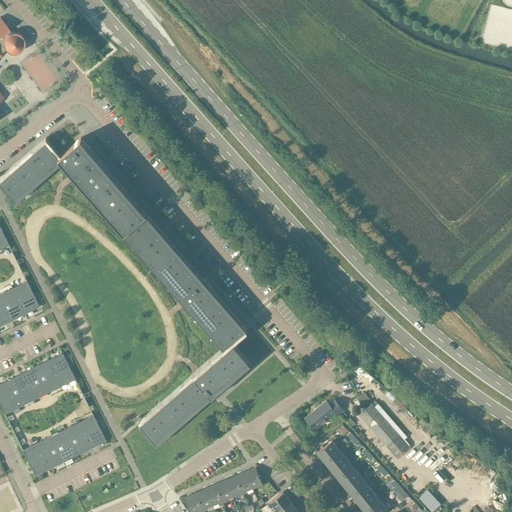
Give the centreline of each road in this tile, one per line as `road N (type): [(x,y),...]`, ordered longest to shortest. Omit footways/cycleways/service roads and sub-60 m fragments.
road 1 (secondary): [(89,0),(364,302),(511,420)]
road 2 (secondary): [(511,393),(387,292),(121,0)]
road 3 (residential): [(275,413),(323,379),(323,370),(81,91)]
road 4 (residential): [(275,413),(354,511)]
